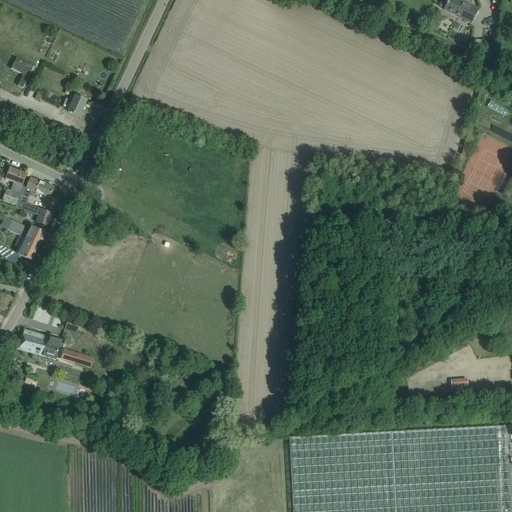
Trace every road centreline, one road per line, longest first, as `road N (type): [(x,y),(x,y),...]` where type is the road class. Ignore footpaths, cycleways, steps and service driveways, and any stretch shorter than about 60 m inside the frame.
road 1 (unclassified): [(76,184),(165,0)]
road 2 (unclassified): [(511,87),(327,0)]
road 3 (unclassified): [(0,340),(76,184)]
